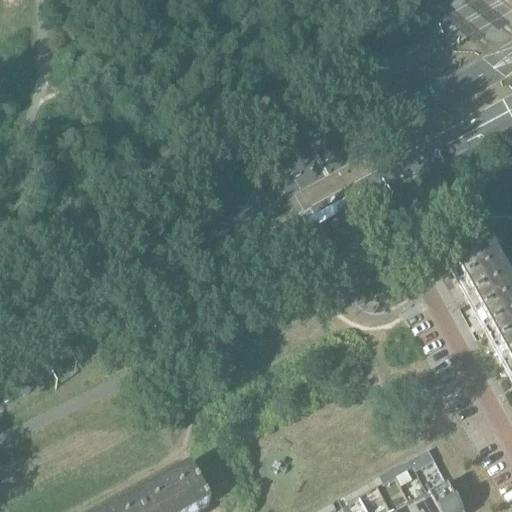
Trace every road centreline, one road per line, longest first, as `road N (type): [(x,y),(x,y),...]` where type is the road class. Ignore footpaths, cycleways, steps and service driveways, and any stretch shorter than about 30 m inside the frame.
road 1 (tertiary): [(0,394),(511,111)]
road 2 (tertiary): [(511,58),(0,337)]
road 3 (residential): [(511,448),(425,292)]
